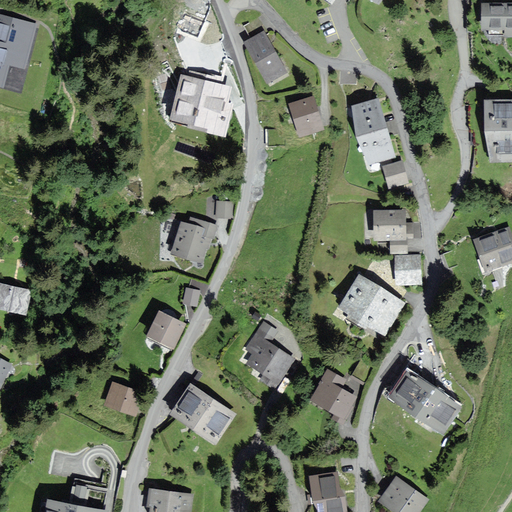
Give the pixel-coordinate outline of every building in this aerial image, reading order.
[(511,4),(484,4),(483,29),(505,30),(505,36),(511,36),(511,4)] [(0,14),(0,85),(5,87),(11,63),(24,66),(35,24),(0,14)] [(265,33),(246,44),(268,81),(286,71),(265,33)] [(188,74),(176,116),(222,129),(229,106),(224,104),(228,91),(219,88),(220,83),(188,74)] [(315,96),(292,102),(301,136),(324,130),(315,96)] [(381,98),(355,103),(366,158),(392,153),(381,98)] [(511,99),(489,101),(491,158),(511,156),(511,99)] [(404,159),(384,166),(391,187),(411,180),(404,159)] [(232,203),(216,202),(215,217),(231,218),(232,203)] [(406,210),(376,210),(376,239),(406,238),(406,210)] [(182,222),(172,252),(203,262),(215,226),(192,218),(190,224),(182,222)] [(511,241),(508,229),(477,240),(487,269),(511,260),(511,241)] [(420,255),(396,256),(398,283),(421,282),(420,255)] [(360,276),(341,306),(384,333),(403,303),(360,276)] [(0,282),(0,308),(23,315),(30,291),(0,282)] [(197,305),(200,288),(186,286),(183,303),(197,305)] [(161,310),(149,334),(174,346),(186,322),(161,310)] [(257,333),(241,360),(283,386),(299,359),(257,333)] [(0,384),(10,365),(0,359),(0,384)] [(410,367),(390,396),(441,432),(462,403),(410,367)] [(328,370),(312,399),(345,417),(357,396),(341,387),(346,380),(328,370)] [(113,382),(107,406),(136,413),(142,389),(113,382)] [(190,386),(172,414),(216,441),(234,414),(190,386)] [(317,499),(319,511),(347,511),(345,496),(342,496),(338,471),(310,475),(314,500),(317,499)] [(397,473),(378,499),(396,511),(420,511),(431,498),(397,473)] [(46,511),(106,511),(107,511),(103,510),(108,484),(76,479),(71,503),(49,499),(46,511)] [(155,488),(151,511),(189,511),(193,493),(155,488)]
